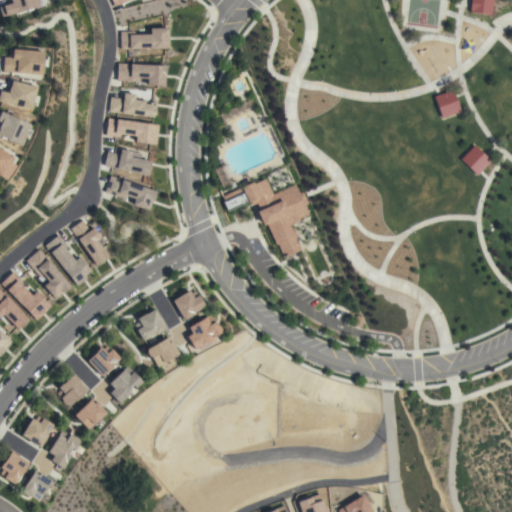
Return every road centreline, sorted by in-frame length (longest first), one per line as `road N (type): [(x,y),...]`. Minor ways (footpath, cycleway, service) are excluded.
road 1 (residential): [(211,37),(181,121),(182,186),(198,248),(250,320),(311,359),(397,378),(448,373),(511,347),(232,7),(211,37)]
road 2 (residential): [(88,0),(105,61),(90,182),(82,203),(0,269)]
road 3 (residential): [(0,402),(69,326),(198,248)]
